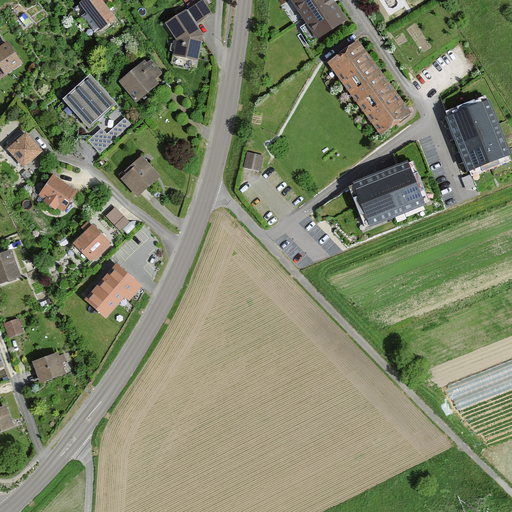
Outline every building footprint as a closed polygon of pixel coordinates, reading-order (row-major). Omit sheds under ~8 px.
[(111,0),(86,0),(80,6),(100,32),(117,19),(105,5),(111,0)] [(293,0),(292,1),(319,44),(348,26),(332,0),(293,0)] [(166,26),(177,43),(173,57),(197,63),(203,39),(196,27),(212,17),(204,3),(166,26)] [(331,65),(384,136),(414,114),(361,43),(331,65)] [(0,52),(0,72),(4,79),(22,66),(8,47),(0,52)] [(120,85),(137,106),(162,85),(145,63),(120,85)] [(67,102),(92,131),(117,109),(92,80),(67,102)] [(489,100),(447,116),(468,171),(510,155),(489,100)] [(104,150),(128,124),(122,119),(115,127),(109,122),(92,140),(104,150)] [(9,153),(25,171),(44,154),(28,136),(9,153)] [(245,172),(260,174),(262,158),(247,156),(245,172)] [(120,181),(139,201),(161,177),(142,158),(120,181)] [(408,161),(353,183),(369,225),(425,203),(408,161)] [(40,198),(64,216),(79,195),(55,178),(40,198)] [(127,236),(136,227),(117,206),(107,215),(127,236)] [(73,245),(93,265),(111,246),(91,227),(73,245)] [(11,254),(0,258),(0,285),(20,278),(11,254)] [(88,303),(110,321),(139,283),(117,266),(88,303)] [(4,328),(9,340),(23,334),(18,322),(4,328)] [(32,364),(40,386),(65,377),(57,355),(32,364)] [(0,411),(0,433),(14,428),(7,409),(0,411)]
